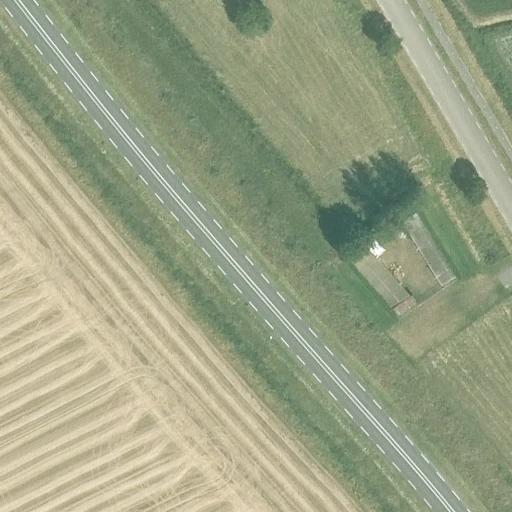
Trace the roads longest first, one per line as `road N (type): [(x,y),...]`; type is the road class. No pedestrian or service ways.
road 1 (primary): [(449,511),(15,0)]
road 2 (tertiary): [(511,206),(394,0)]
